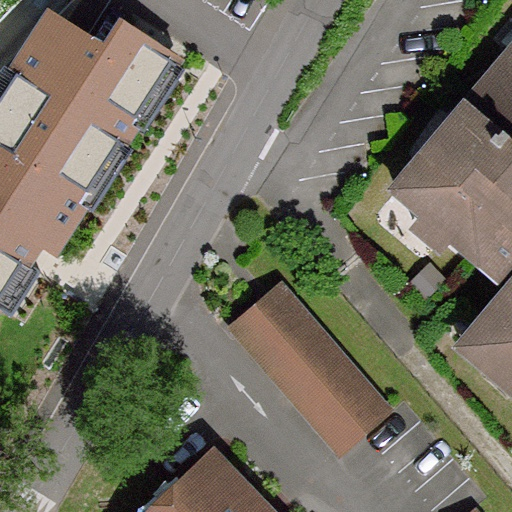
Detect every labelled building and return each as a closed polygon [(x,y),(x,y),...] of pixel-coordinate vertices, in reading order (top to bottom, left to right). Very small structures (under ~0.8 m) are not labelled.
[(0,336),(185,52),(117,8),(104,28),(61,0),(52,0),(0,81),(0,336)] [(511,57),(487,87),(505,102),(511,93),(511,57)] [(511,93),(505,102),(487,87),(447,134),(466,148),(450,167),(429,168),(423,163),(400,190),(501,274),(511,261),(511,93)] [(447,134),(423,163),(429,168),(450,167),(466,148),(447,134)] [(313,318),(286,286),(240,325),(247,332),(268,314),(289,339),(313,318)] [(511,293),(486,324),(511,346),(511,373),(505,380),(511,385),(511,293)] [(289,339),(268,314),(247,332),(345,449),(390,410),(313,318),(289,339)] [(511,346),(486,324),(466,346),(505,380),(511,373),(511,346)] [(161,511),(260,511),(265,508),(218,458),(161,511)]
